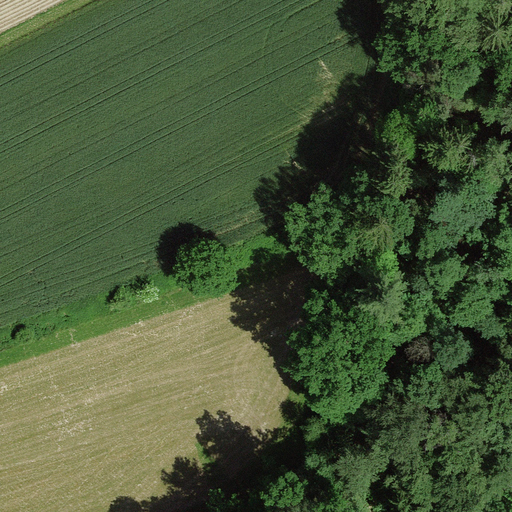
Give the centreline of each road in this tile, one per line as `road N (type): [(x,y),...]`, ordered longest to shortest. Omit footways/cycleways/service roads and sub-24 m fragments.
road 1 (track): [(511,6),(423,125),(401,222)]
road 2 (track): [(401,222),(176,296)]
